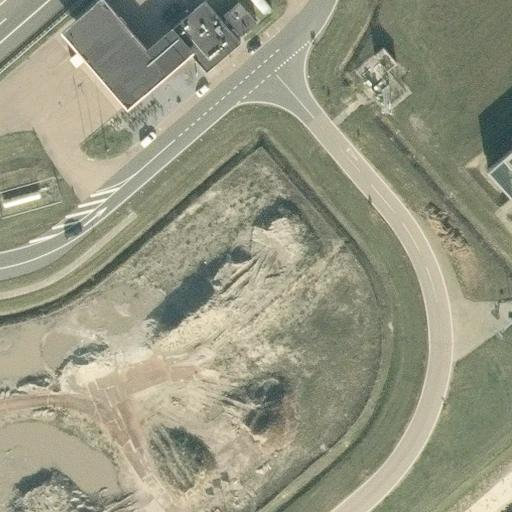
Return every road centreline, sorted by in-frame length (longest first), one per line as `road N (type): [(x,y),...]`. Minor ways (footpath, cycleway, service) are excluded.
road 1 (unclassified): [(353,511),(422,428),(439,384),(442,320),(429,267),(405,222),(269,61)]
road 2 (unclassified): [(0,259),(59,240),(92,218),(269,61)]
